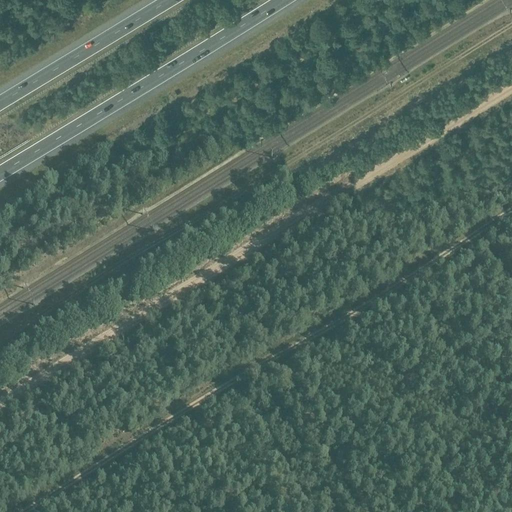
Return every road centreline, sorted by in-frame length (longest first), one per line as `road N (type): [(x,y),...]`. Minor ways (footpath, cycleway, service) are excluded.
road 1 (track): [(0,340),(511,24)]
road 2 (motorway): [(0,175),(286,0)]
road 3 (motorway): [(169,0),(0,103)]
